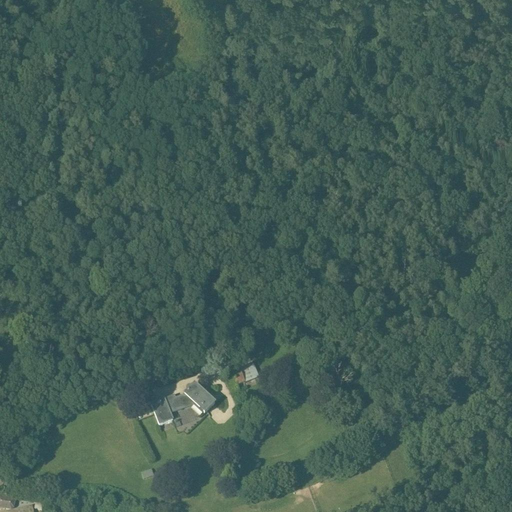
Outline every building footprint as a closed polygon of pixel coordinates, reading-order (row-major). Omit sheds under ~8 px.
[(238,369),(244,385),(258,380),(252,364),(238,369)] [(238,369),(222,375),(228,392),(244,385),(238,369)] [(194,387),(184,397),(184,398),(172,403),(171,403),(175,415),(184,411),(194,407),(194,408),(197,405),(201,409),(200,410),(201,411),(202,411),(205,413),(203,416),(203,417),(213,406),(194,387)] [(172,401),(164,404),(170,418),(175,416),(175,415),(171,403),(172,403),(172,401)] [(164,404),(151,408),(159,430),(172,425),(170,418),(164,404)] [(177,428),(198,421),(195,410),(182,413),(184,418),(174,421),(178,433),(179,433),(177,428)] [(151,473),(140,476),(142,484),(153,481),(151,473)] [(15,501),(0,498),(0,510),(9,511),(10,511),(14,510),(15,501)]
